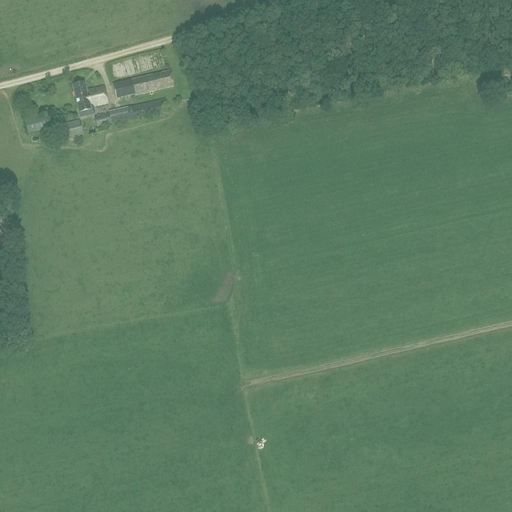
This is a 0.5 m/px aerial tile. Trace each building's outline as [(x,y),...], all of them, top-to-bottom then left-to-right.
[(132,79),(131,79),(135,97),(175,87),(170,71),(132,80),(132,79)] [(85,83),(73,86),(80,113),(91,110),(91,108),(108,103),(104,87),(87,91),(85,83)] [(95,117),(97,128),(112,124),(160,114),(161,117),(167,116),(166,112),(167,112),(164,99),(109,111),(109,113),(95,117)] [(24,121),(28,135),(53,129),(50,116),(24,121)] [(82,131),(80,120),(54,126),(58,141),(83,135),(82,131)]
